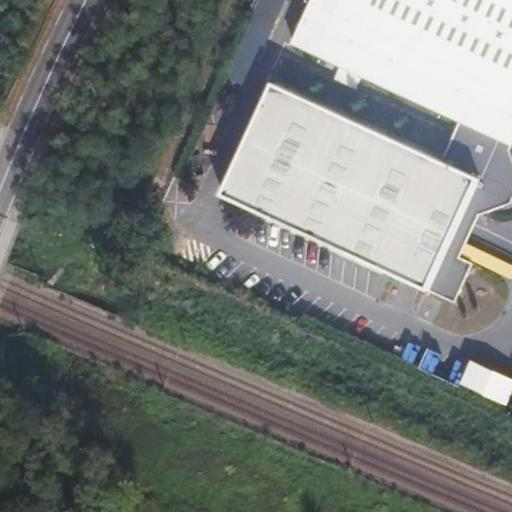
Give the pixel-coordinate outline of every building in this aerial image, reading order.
[(511,0),(304,0),(304,2),(286,43),(298,49),(384,88),(455,121),(507,146),(511,136),(511,135),(511,0)] [(511,198),(511,168),(505,150),(507,146),(455,121),(436,162),(393,142),(285,92),(267,84),(255,108),(296,126),(355,154),(388,170),(411,180),(446,196),(487,216),(507,208),(511,198)] [(342,181),(355,154),(296,126),(255,108),(213,201),(312,247),(313,244),(321,228),(342,181)] [(384,241),(395,215),(404,196),(411,180),(388,170),(355,154),(342,181),(321,228),(313,244),(312,247),(370,273),(384,241)] [(448,244),(462,214),(476,220),(487,216),(446,196),(411,180),(404,196),(395,215),(448,244)] [(468,269),(442,257),(448,244),(395,215),(384,241),(370,273),(449,309),(468,269)]
